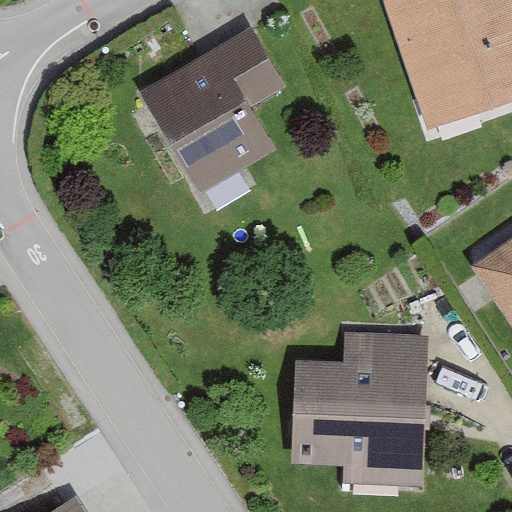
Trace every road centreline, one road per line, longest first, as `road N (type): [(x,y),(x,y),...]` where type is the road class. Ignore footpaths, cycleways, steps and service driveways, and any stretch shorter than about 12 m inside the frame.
road 1 (residential): [(0,197),(206,511)]
road 2 (residential): [(0,62),(104,0)]
